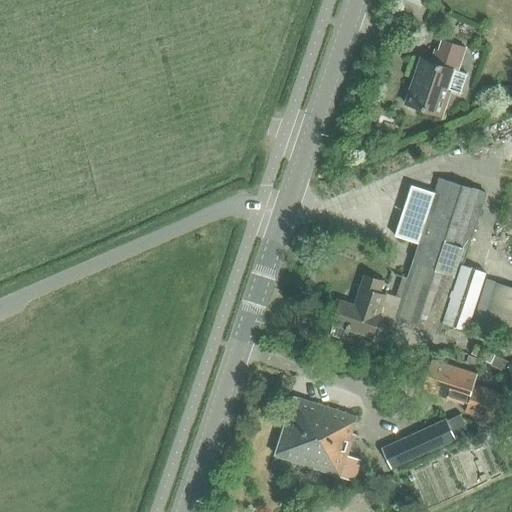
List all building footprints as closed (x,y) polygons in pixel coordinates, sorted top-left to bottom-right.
[(421,59),(406,105),(422,110),(443,117),(452,91),(460,94),(466,77),(458,74),(467,49),(453,44),(444,40),(439,53),(436,52),(432,62),(432,63),(421,59)] [(394,318),(394,320),(417,327),(442,335),(445,323),(467,330),(470,322),(474,307),(486,272),(464,266),(486,194),(486,192),(440,178),(435,193),(412,185),(395,236),(419,244),(414,257),(407,279),(401,299),(394,318)] [(334,324),(330,335),(346,340),(349,330),(374,338),(377,327),(379,321),(382,322),(384,316),(382,314),(387,296),(382,294),(385,283),(374,279),(365,276),(355,306),(341,301),(337,313),(334,324)] [(511,286),(486,278),(471,325),(511,338),(511,286)] [(471,352),(503,370),(508,360),(476,343),(471,352)] [(465,411),(494,422),(504,395),(474,385),(477,375),(432,360),(421,390),(467,405),(465,411)] [(351,440),(357,421),(358,418),(294,395),(276,456),(322,473),(340,478),(353,483),(361,460),(348,456),(354,441),(351,440)] [(381,447),(393,474),(459,444),(457,440),(470,434),(461,413),(447,419),(446,417),(381,447)] [(511,429),(511,428),(496,435),(503,449),(511,444),(511,429)]
